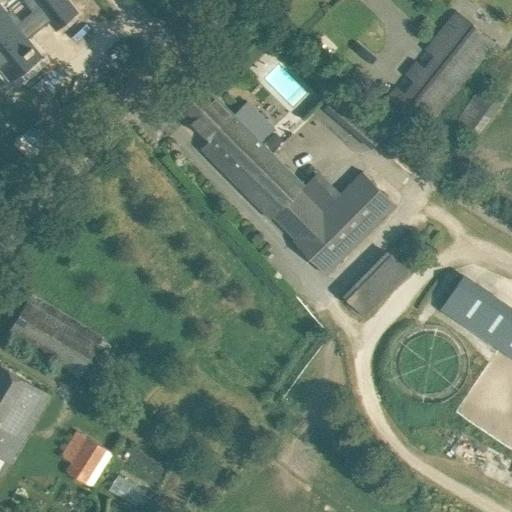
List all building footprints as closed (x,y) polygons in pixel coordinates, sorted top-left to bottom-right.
[(0,6),(0,64),(11,77),(33,59),(29,54),(34,49),(22,33),(27,29),(28,31),(42,20),(41,18),(46,14),(55,25),(75,10),(66,0),(34,0),(41,8),(36,12),(34,10),(20,21),(22,23),(17,27),(0,6)] [(379,110),(417,141),(498,41),(459,10),(379,110)] [(273,216),(325,268),(393,201),(366,173),(326,212),(302,188),(305,185),(261,141),(274,128),(248,102),(235,115),(204,83),(179,108),(210,138),(201,148),(271,218),(273,216)] [(455,122),(475,137),(502,100),(482,85),(455,122)] [(389,128),(339,87),(323,108),(372,148),(389,128)] [(341,293),(363,314),(407,268),(384,247),(341,293)] [(511,357),(511,305),(464,275),(441,310),(511,357)] [(81,376),(104,337),(32,292),(8,331),(81,376)] [(15,435),(42,389),(1,364),(0,365),(0,454),(10,461),(23,439),(15,435)] [(92,485),(114,451),(78,427),(61,454),(73,462),(68,469),(92,485)] [(136,503),(143,491),(116,476),(109,489),(136,503)]
